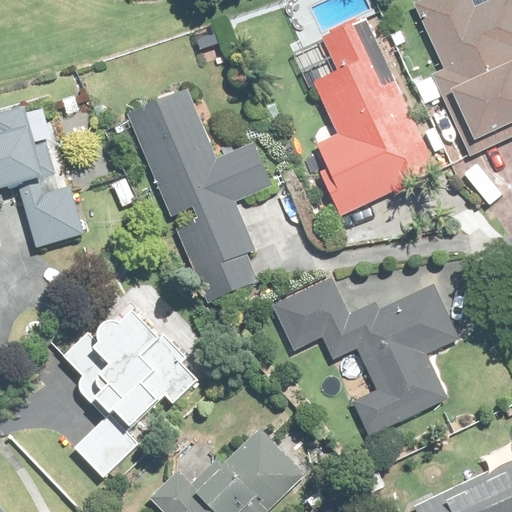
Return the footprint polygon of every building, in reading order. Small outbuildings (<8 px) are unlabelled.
[(477,0),(425,0),(406,9),(473,156),(511,138),(511,0),(477,0)] [(342,212),(440,168),(370,11),(322,32),(338,68),(315,78),(338,127),(309,139),(342,212)] [(194,87),(132,112),(173,213),(196,203),(202,219),(179,228),(209,303),(261,282),(248,250),(258,246),(238,197),(277,182),(257,134),(219,149),(194,87)] [(0,201),(26,194),(40,247),(87,234),(73,181),(48,188),(44,172),(54,170),(45,138),(35,140),(24,99),(0,105),(0,201)] [(343,274),(276,301),(294,346),(330,332),(339,356),(362,347),(378,385),(355,395),(370,431),(447,400),(428,352),(465,338),(440,276),(357,309),(343,274)] [(71,446),(108,481),(214,370),(131,291),(92,331),(114,351),(80,387),(105,411),(71,446)] [(278,511),(315,471),(260,421),(204,483),(181,462),(149,497),(166,511),(278,511)] [(511,511),(511,459),(417,506),(419,511),(511,511)]
